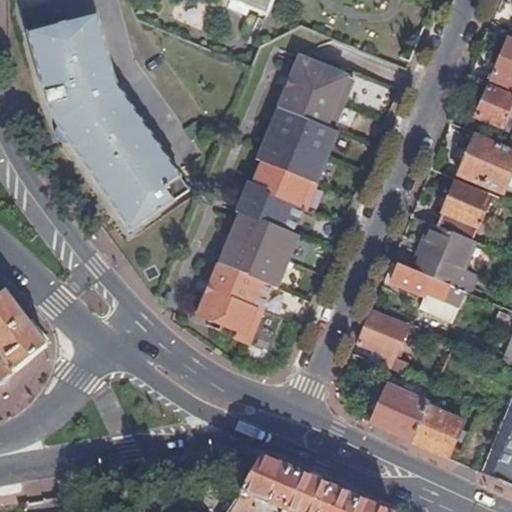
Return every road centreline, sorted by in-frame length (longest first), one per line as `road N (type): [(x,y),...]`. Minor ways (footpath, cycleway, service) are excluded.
road 1 (residential): [(292,413),(472,0)]
road 2 (tertiary): [(0,472),(255,433)]
road 3 (secondary): [(151,324),(47,209),(0,121)]
road 4 (secondary): [(107,345),(181,398),(255,433)]
road 5 (secondary): [(255,433),(375,484),(414,490)]
road 6 (secondary): [(292,413),(207,376),(151,324)]
road 7 (secondary): [(414,490),(387,456),(292,413)]
road 8 (tertiary): [(107,345),(56,405),(0,440)]
road 9 (secondary): [(0,248),(107,345)]
